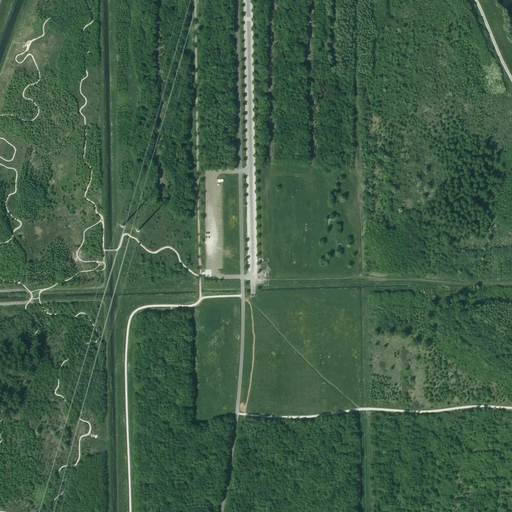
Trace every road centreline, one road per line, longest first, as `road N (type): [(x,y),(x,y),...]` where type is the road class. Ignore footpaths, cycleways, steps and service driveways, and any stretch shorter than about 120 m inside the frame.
road 1 (unclassified): [(247,0),(252,293)]
road 2 (unknown): [(252,282),(363,273),(427,284),(511,282)]
